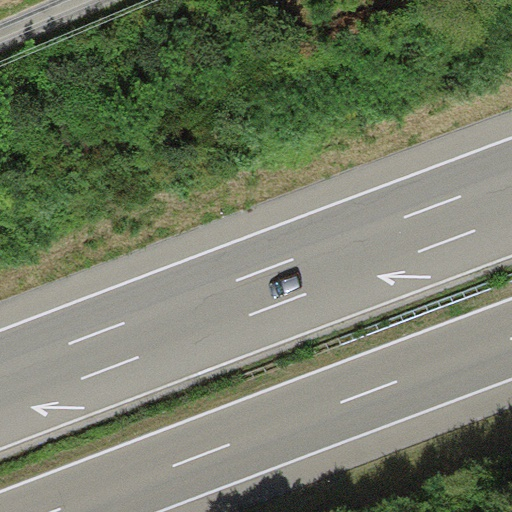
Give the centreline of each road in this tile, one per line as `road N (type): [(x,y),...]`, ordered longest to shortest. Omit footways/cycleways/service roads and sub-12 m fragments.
road 1 (motorway): [(511,197),(0,388)]
road 2 (motorway): [(55,511),(511,339)]
